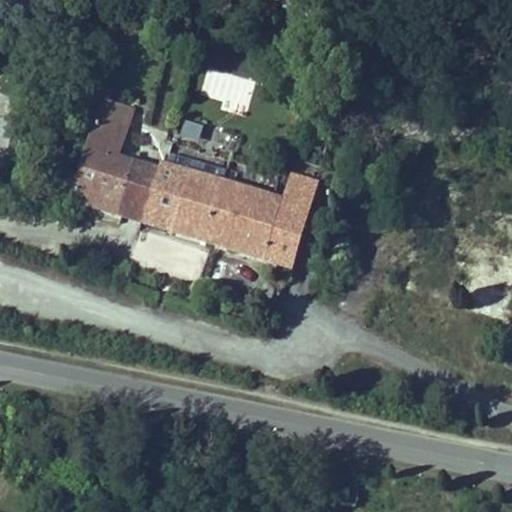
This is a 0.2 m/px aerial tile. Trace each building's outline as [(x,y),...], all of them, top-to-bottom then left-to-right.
[(107,116),(88,109),(82,126),(99,133),(101,133),(107,116)] [(136,126),(107,116),(101,133),(99,133),(74,204),(117,217),(132,175),(120,171),(136,126)] [(185,127),(181,142),(200,146),(203,132),(185,127)] [(436,165),(433,164),(404,255),(464,275),(474,244),(511,256),(511,321),(510,327),(511,327),(511,212),(481,202),(492,167),(479,163),(468,197),(449,192),(457,167),(437,160),(436,165)] [(160,184),(147,226),(269,262),(286,205),(165,168),(160,184)] [(147,226),(160,184),(135,177),(122,219),(147,226)] [(286,205),(269,262),(289,268),(317,185),(293,179),(285,203),(286,205)] [(464,275),(404,255),(398,272),(459,291),(464,275)] [(356,506),(359,487),(344,484),(340,503),(356,506)]
